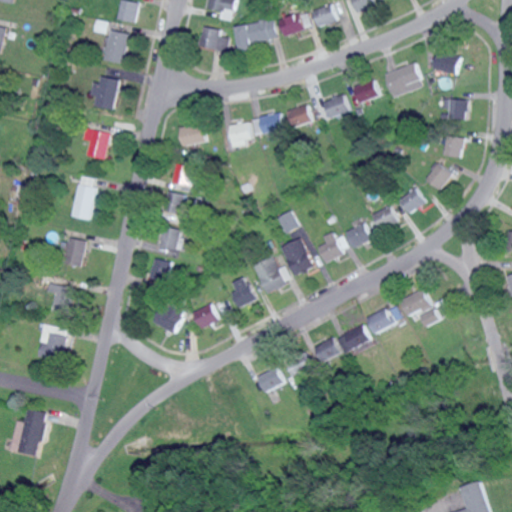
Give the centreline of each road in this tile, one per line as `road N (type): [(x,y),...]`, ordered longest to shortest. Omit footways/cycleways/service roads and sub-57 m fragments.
road 1 (residential): [(62,511),(134,420),(179,385),(403,266),(469,213),(486,192),(503,143),(505,29),(491,0)]
road 2 (residential): [(61,511),(175,0)]
road 3 (residential): [(154,105),(352,62),(463,0)]
road 4 (residential): [(511,410),(470,275),(469,213)]
